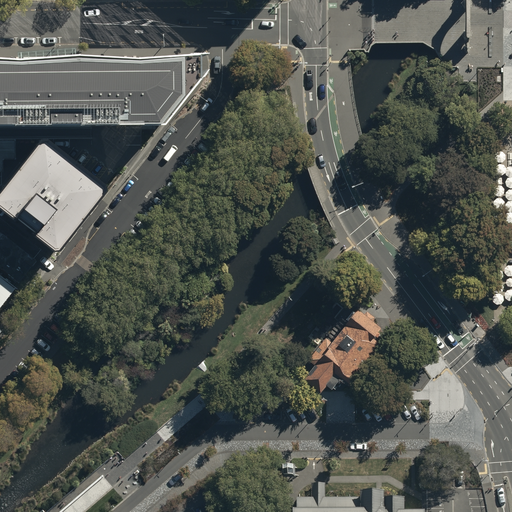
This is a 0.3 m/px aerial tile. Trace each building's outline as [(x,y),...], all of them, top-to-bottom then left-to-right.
[(194,80),(194,54),(132,58),(76,57),(18,64),(0,61),(0,171),(2,172),(2,159),(15,159),(15,129),(93,126),(139,126),(160,125),(194,80)] [(39,138),(0,187),(0,207),(9,215),(31,231),(56,250),(104,188),(55,151),(39,138)] [(0,221),(0,268),(17,282),(40,254),(0,221)] [(0,275),(0,301),(13,286),(0,275)] [(327,338),(309,360),(316,365),(304,379),(321,392),(327,385),(332,389),(340,379),(349,387),(384,343),(374,336),(381,327),(374,322),(377,318),(367,310),(364,313),(359,309),(332,342),(327,338)] [(313,498),(298,498),(298,511),(294,511),(293,511),(424,511),(405,511),(405,497),(386,497),(386,490),(362,490),(362,497),(325,498),(325,484),(313,484),(313,498)]
